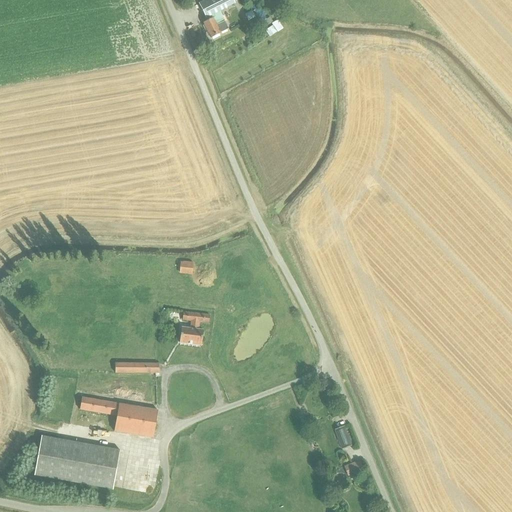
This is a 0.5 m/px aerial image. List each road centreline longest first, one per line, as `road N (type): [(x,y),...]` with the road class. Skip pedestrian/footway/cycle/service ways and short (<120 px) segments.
road 1 (unclassified): [(332,369),(254,211),(166,0)]
road 2 (unclassified): [(152,511),(164,491),(170,432),(332,369)]
road 3 (unclassified): [(390,511),(332,369)]
